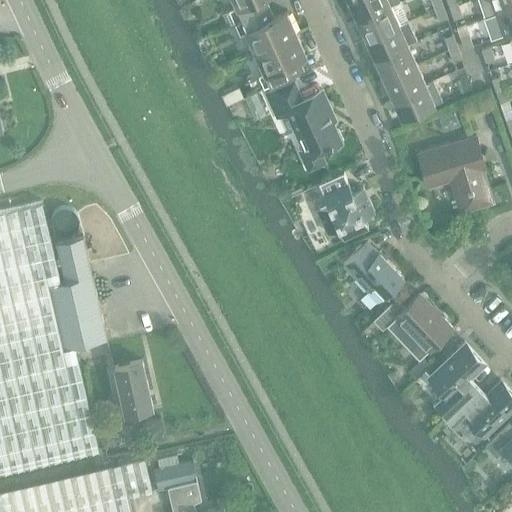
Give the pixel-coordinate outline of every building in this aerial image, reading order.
[(230,10),(235,21),(263,8),(259,0),(233,0),(237,6),(229,9),(230,10)] [(349,0),(358,19),(390,4),(398,0),(349,0)] [(511,0),(476,0),(483,18),(511,7),(511,0)] [(462,15),(458,3),(449,6),(454,18),(462,15)] [(358,19),(366,38),(399,23),(390,4),(358,19)] [(446,15),(443,5),(434,8),(438,17),(446,15)] [(511,31),(511,7),(483,18),(490,39),(511,31)] [(246,31),(255,51),(297,33),(287,11),(268,19),(263,8),(235,21),(240,33),(246,31)] [(230,10),(222,14),(227,24),(233,22),(235,21),(230,10)] [(375,58),(408,43),(417,39),(408,19),(399,23),(366,38),(375,58)] [(444,35),(449,48),(457,45),(452,32),(444,35)] [(307,54),(297,33),(255,51),(264,72),(259,74),(264,87),(298,71),(293,61),(307,54)] [(464,48),(472,45),(468,33),(460,35),(464,48)] [(375,58),(384,78),(417,63),(408,43),(375,58)] [(460,55),(457,45),(449,48),(452,58),(460,55)] [(486,61),(494,58),(489,45),(481,48),(486,61)] [(384,78),(393,97),(426,83),(417,63),(384,78)] [(463,90),(472,87),(467,73),(458,76),(463,90)] [(492,78),(496,90),(504,87),(500,75),(492,78)] [(319,149),(341,140),(331,119),(326,122),(314,93),(302,98),(294,80),(267,92),(277,116),(288,111),(304,147),(300,149),(308,169),(325,161),(319,149)] [(435,103),(426,83),(393,97),(402,117),(435,103)] [(508,99),(504,87),(496,90),(500,102),(508,99)] [(256,91),(245,96),(254,118),(266,113),(256,91)] [(460,125),(455,111),(438,118),(444,131),(460,125)] [(460,211),(492,201),(479,157),(482,156),(476,136),(419,153),(429,186),(450,179),(460,211)] [(364,216),(374,212),(363,187),(352,191),(343,171),(318,183),(327,203),(317,207),(328,232),(339,228),(343,238),(368,227),(364,216)] [(0,468),(99,446),(75,344),(64,346),(50,282),(60,280),(42,200),(0,210),(0,468)] [(64,279),(60,280),(50,282),(64,346),(75,344),(106,336),(84,236),(56,242),(64,279)] [(379,300),(399,281),(404,276),(379,250),(377,251),(367,240),(343,262),(369,289),(368,291),(377,301),(379,299),(379,300)] [(397,297),(374,319),(383,329),(387,324),(419,358),(427,350),(452,327),(419,292),(405,306),(399,300),(397,297)] [(428,374),(427,375),(445,394),(435,403),(446,415),(476,387),(468,378),(484,363),(485,364),(486,363),(464,340),(463,341),(465,343),(430,376),(428,374)] [(142,358),(115,364),(126,411),(154,405),(142,358)] [(476,387),(446,415),(457,427),(459,425),(475,442),(483,435),(484,436),(485,435),(484,434),(511,407),(511,391),(500,378),(499,379),(500,380),(484,395),(476,387)] [(161,416),(138,422),(143,443),(166,437),(161,416)] [(511,457),(511,426),(508,423),(485,445),(493,454),(501,446),(511,457)] [(150,487),(144,457),(0,490),(0,511),(130,511),(126,492),(150,487)] [(220,511),(216,503),(197,511),(192,500),(199,497),(192,458),(153,466),(158,486),(168,484),(173,509),(165,511),(220,511)]
